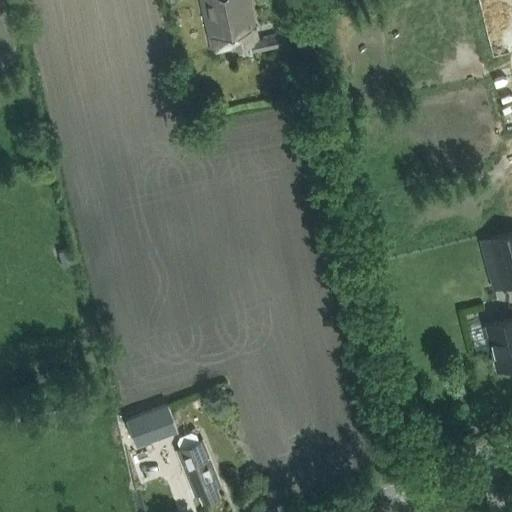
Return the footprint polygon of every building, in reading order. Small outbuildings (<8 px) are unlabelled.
[(256,51),(278,46),(275,34),(259,38),(249,0),(199,0),(212,50),(254,40),(256,51)] [(511,228),(491,234),(504,285),(511,282),(511,228)] [(511,362),(511,316),(485,322),(496,367),(511,362)] [(138,443),(141,442),(175,429),(179,427),(169,402),(165,404),(128,418),(138,443)] [(216,485),(220,483),(202,439),(199,440),(196,433),(190,430),(179,434),(177,440),(180,448),(176,450),(194,494),(199,492),(202,499),(219,492),(216,485)]
